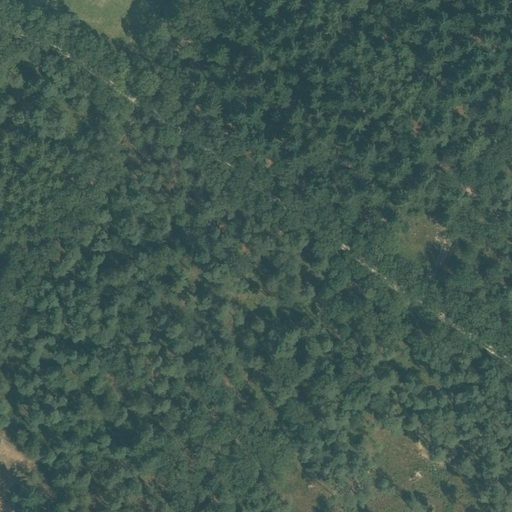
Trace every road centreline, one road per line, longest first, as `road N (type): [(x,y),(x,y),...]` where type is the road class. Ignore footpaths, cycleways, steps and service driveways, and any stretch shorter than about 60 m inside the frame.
road 1 (track): [(0,47),(94,75),(511,359)]
road 2 (track): [(511,132),(420,297),(263,511)]
road 3 (track): [(223,0),(0,333)]
